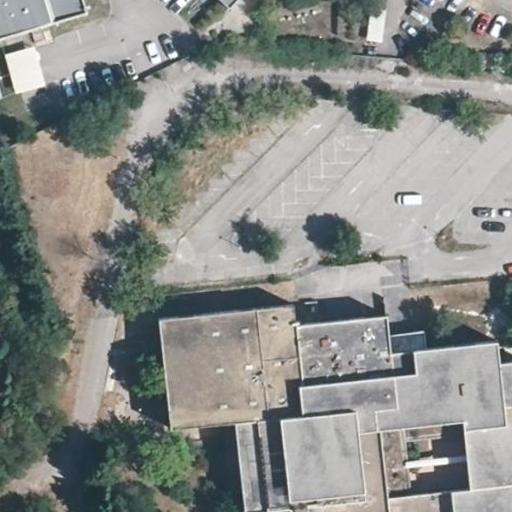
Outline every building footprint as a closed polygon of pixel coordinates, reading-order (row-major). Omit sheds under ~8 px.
[(0,0),(0,37),(86,11),(82,0),(0,0)] [(373,14),(367,41),(381,44),(386,17),(373,14)] [(36,48),(6,57),(17,96),(47,88),(36,48)] [(354,256),(354,245),(336,245),(336,256),(354,256)] [(511,511),(511,349),(501,351),(498,336),(429,342),(427,327),(391,330),(388,309),(298,318),(296,301),(160,313),(173,428),(236,422),(244,511),(248,511),(291,508),(291,511),(511,511)]
